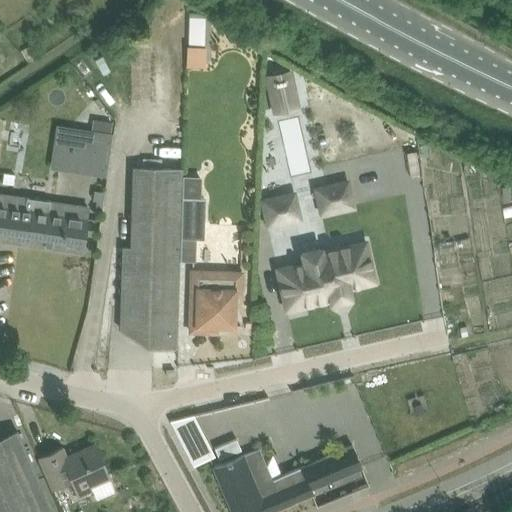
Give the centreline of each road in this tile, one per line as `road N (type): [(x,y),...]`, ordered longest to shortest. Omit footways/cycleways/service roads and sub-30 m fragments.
road 1 (residential): [(140,408),(443,336)]
road 2 (primary): [(511,87),(341,0)]
road 3 (residential): [(140,408),(0,374)]
